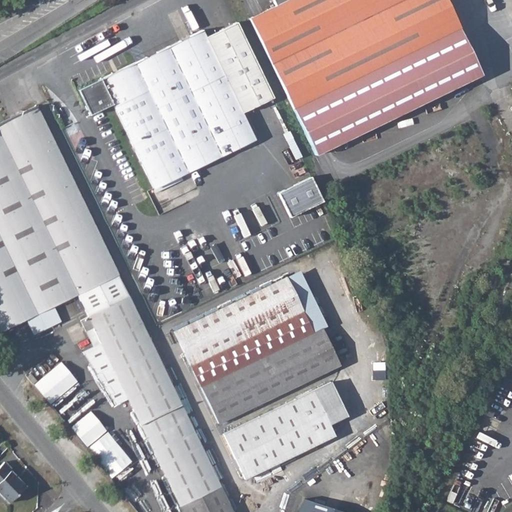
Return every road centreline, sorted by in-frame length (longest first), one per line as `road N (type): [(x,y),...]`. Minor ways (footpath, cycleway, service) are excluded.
road 1 (unknown): [(45,52),(139,211),(176,212),(281,164)]
road 2 (unknown): [(469,0),(491,55),(490,81),(480,94),(336,162)]
road 3 (residential): [(0,77),(139,0)]
road 4 (residential): [(0,388),(76,488)]
